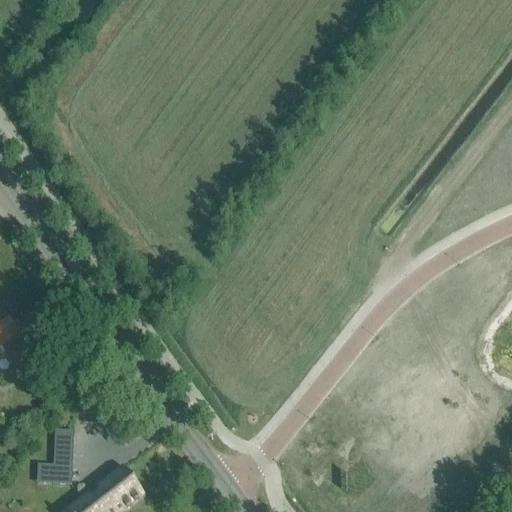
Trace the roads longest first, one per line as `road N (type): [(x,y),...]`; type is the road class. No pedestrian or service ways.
road 1 (unclassified): [(511,225),(438,263),(393,301),(257,466),(227,491)]
road 2 (secondary): [(227,491),(0,172)]
